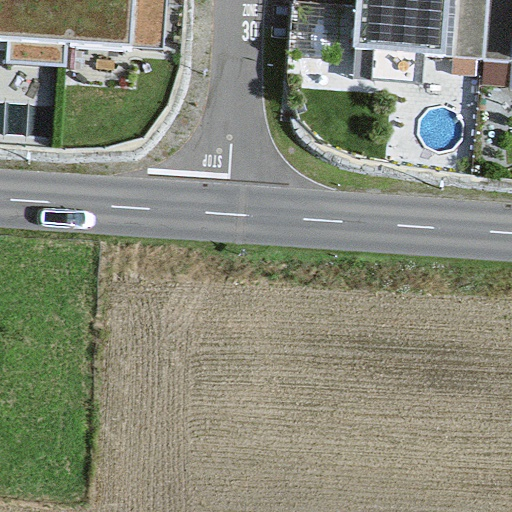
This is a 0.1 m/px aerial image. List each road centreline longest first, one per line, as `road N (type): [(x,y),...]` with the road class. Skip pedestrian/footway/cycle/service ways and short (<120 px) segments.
road 1 (tertiary): [(511,234),(232,214)]
road 2 (tertiary): [(232,214),(0,198)]
road 3 (residential): [(246,0),(232,214)]
